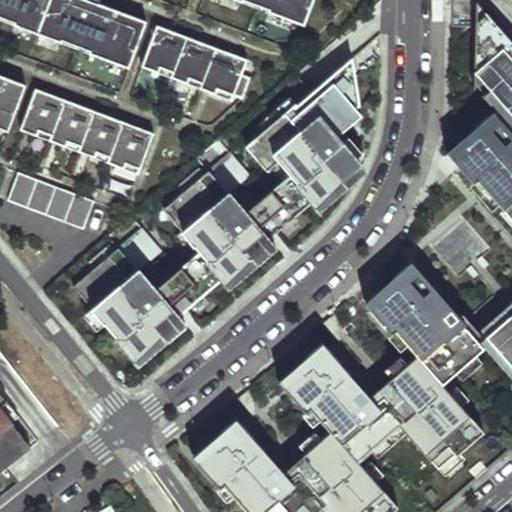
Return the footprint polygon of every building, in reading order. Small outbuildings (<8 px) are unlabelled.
[(0,0),(0,19),(128,68),(146,22),(104,5),(100,14),(88,10),(91,1),(89,0),(74,0),(69,12),(36,0),(0,0)] [(74,0),(36,0),(69,12),(74,0)] [(236,0),(304,25),(313,0),(236,0)] [(476,8),(475,73),(503,48),(511,58),(511,42),(487,14),(493,9),(485,0),(471,0),(471,8),(476,8)] [(104,5),(91,1),(88,10),(100,14),(104,5)] [(247,60),(157,26),(143,62),(234,96),(242,99),(250,78),(242,75),(247,60)] [(511,58),(503,48),(475,73),(511,115),(511,58)] [(361,100),(352,55),(347,58),(353,65),(355,74),(346,82),(356,93),(333,114),(338,119),(361,100)] [(297,100),(247,144),(269,169),(274,164),(280,158),(315,197),(318,201),(363,161),(343,139),(326,154),(307,133),(299,141),(294,135),(312,119),(319,126),(333,114),(356,93),(346,82),(355,74),(353,65),(347,58),(298,102),(297,100)] [(143,62),(141,67),(232,101),(234,96),(143,62)] [(511,115),(475,73),(474,83),(511,125),(511,150),(502,159),(511,170),(511,115)] [(0,128),(8,132),(26,85),(0,75),(0,128)] [(35,89),(20,130),(33,134),(34,129),(50,135),(48,141),(62,146),(63,141),(79,146),(78,151),(91,157),(93,151),(109,158),(106,163),(120,167),(122,162),(140,169),(154,133),(35,89)] [(495,122),(490,116),(471,141),(450,156),(474,184),(478,181),(465,166),(470,145),(495,122)] [(511,150),(511,135),(498,120),(495,122),(470,145),(465,166),(478,181),(511,219),(511,170),(502,159),(511,150)] [(331,124),(323,131),(330,139),(338,133),(331,124)] [(34,129),(33,134),(48,141),(50,135),(34,129)] [(63,141),(62,146),(78,151),(79,146),(63,141)] [(253,170),(233,148),(210,168),(214,173),(226,163),(237,175),(225,185),(230,191),(253,170)] [(93,151),(91,157),(106,163),(109,158),(93,151)] [(280,158),(274,164),(286,178),(283,179),(303,202),(277,224),(258,202),(248,211),(243,205),(235,212),(228,203),(223,197),(213,206),(237,233),(254,218),(270,237),(315,197),(280,158)] [(122,162),(120,167),(138,174),(140,169),(122,162)] [(210,168),(166,208),(202,249),(224,275),(228,279),(273,240),(270,237),(254,218),(237,233),(213,206),(223,197),(230,191),(225,185),(237,175),(226,163),(214,173),(210,168)] [(94,201),(18,172),(7,200),(83,229),(94,201)] [(283,179),(258,202),(277,224),(303,202),(283,179)] [(236,197),(228,203),(235,212),(243,205),(236,197)] [(162,249),(142,226),(119,246),(124,251),(136,240),(146,252),(134,263),(139,269),(162,249)] [(119,246),(75,286),(138,357),(182,318),(179,315),(163,296),(145,311),(122,283),(132,275),(139,269),(134,263),(146,252),(136,240),(124,251),(119,246)] [(224,275),(202,249),(193,258),(212,280),(186,303),(167,280),(157,289),(152,284),(145,289),(137,281),(132,275),(122,283),(145,311),(163,296),(179,315),(224,275)] [(193,258),(167,280),(186,303),(212,280),(193,258)] [(438,295),(416,271),(375,307),(418,356),(444,385),(485,349),(463,324),(446,339),(421,310),(431,301),(438,295)] [(145,274),(137,281),(145,289),(152,284),(145,274)] [(62,298),(58,302),(66,310),(70,306),(62,298)] [(444,317),(431,301),(421,310),(446,339),(463,324),(459,319),(451,326),(443,317),(444,317)] [(444,317),(443,317),(451,326),(459,319),(451,311),(444,317)] [(511,316),(487,337),(511,366),(511,316)] [(316,363),(291,385),(312,409),(313,410),(332,432),(304,457),(349,507),(343,511),(395,511),(400,508),(378,482),(365,468),(360,461),(382,442),(406,420),(385,397),(362,417),(336,388),(352,374),(351,373),(331,350),(316,363)] [(418,356),(389,382),(434,432),(419,445),(440,470),(453,458),(455,460),(458,456),(486,432),(463,407),(451,393),(444,385),(418,356)] [(316,363),(284,386),(308,413),(312,409),(291,385),(316,363)] [(364,393),(372,385),(357,368),(351,373),(352,374),(336,388),(362,417),(385,397),(406,420),(382,442),(389,449),(407,433),(419,445),(434,432),(389,382),(369,399),(361,406),(354,398),(362,391),(364,393)] [(123,370),(119,373),(126,382),(130,378),(123,370)] [(470,401),(457,387),(451,393),(463,407),(470,401)] [(362,391),(354,398),(361,406),(369,399),(364,393),(362,391)] [(0,469),(30,444),(0,407),(0,403),(5,400),(0,392),(0,469)] [(266,449),(245,425),(230,439),(205,461),(227,485),(250,511),(319,511),(323,509),(329,504),(300,472),(281,489),(286,494),(279,500),(273,493),(275,492),(250,463),(266,449)] [(230,439),(198,461),(222,489),(227,485),(205,461),(230,439)] [(286,461),(271,444),(266,449),(250,463),(275,492),(273,493),(279,500),(286,494),(281,489),(300,472),(329,504),(323,509),(326,511),(343,511),(349,507),(304,457),(284,475),(276,482),(268,474),(276,467),(277,468),(286,461)] [(453,458),(440,470),(447,477),(463,462),(458,456),(455,460),(453,458)] [(385,476),(373,462),(365,468),(378,482),(385,476)] [(276,482),(284,475),(277,468),(276,467),(268,474),(276,482)]
